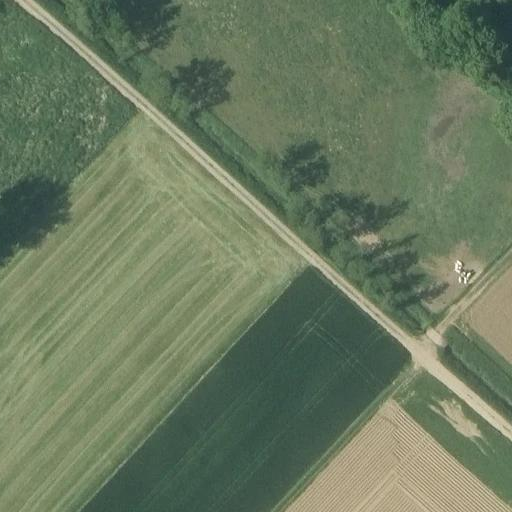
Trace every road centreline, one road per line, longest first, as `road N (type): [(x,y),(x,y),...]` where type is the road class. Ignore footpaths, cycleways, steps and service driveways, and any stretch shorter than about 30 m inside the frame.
road 1 (track): [(420,350),(43,0)]
road 2 (track): [(270,511),(420,350)]
road 3 (track): [(511,250),(420,350)]
road 4 (track): [(511,434),(420,350)]
